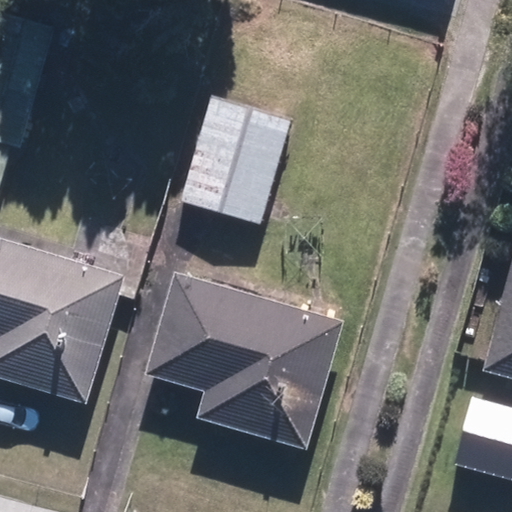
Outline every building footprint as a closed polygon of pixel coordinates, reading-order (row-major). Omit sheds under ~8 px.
[(31,144),(65,26),(10,10),(0,46),(0,202),(1,203),(19,141),(31,144)] [(268,218),(298,118),(225,96),(195,195),(268,218)] [(134,273),(0,232),(0,338),(5,340),(0,355),(0,358),(99,388),(134,273)] [(349,321),(190,273),(161,368),(223,387),(216,409),(313,438),(349,321)] [(511,318),(500,361),(511,364),(511,318)] [(511,408),(474,398),(457,463),(511,477),(511,408)]
